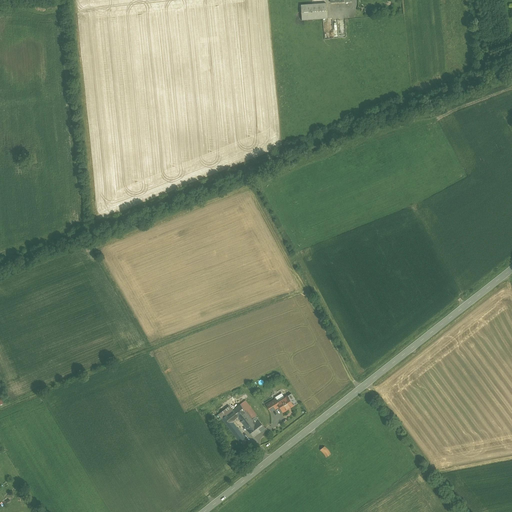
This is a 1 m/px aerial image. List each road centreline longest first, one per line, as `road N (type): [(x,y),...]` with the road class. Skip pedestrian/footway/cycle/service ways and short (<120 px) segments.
road 1 (tertiary): [(511,268),(204,511)]
road 2 (track): [(352,383),(299,292),(229,315)]
